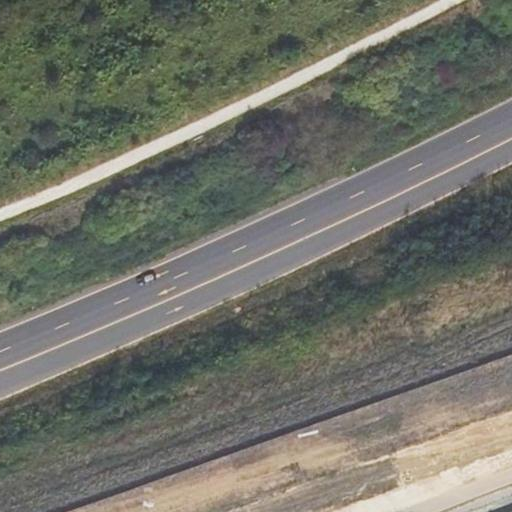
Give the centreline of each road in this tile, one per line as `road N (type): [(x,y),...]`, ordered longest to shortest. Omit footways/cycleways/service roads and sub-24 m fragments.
road 1 (motorway): [(213,270),(511,126)]
road 2 (motorway): [(0,381),(213,270)]
road 3 (motorway): [(213,270),(0,348)]
